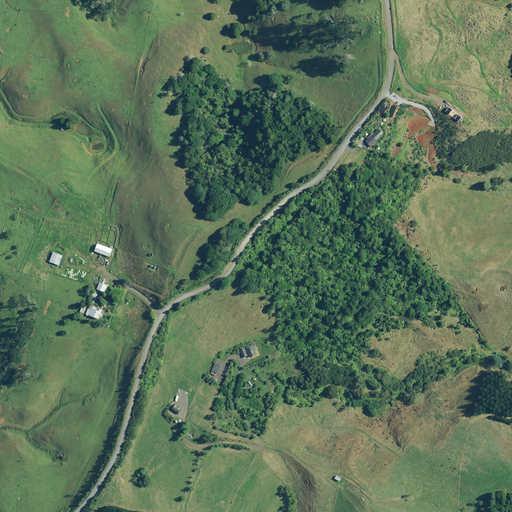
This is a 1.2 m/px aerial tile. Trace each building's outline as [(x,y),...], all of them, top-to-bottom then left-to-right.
[(371,134),(372,135),(368,138),(366,140),(371,146),(378,140),(377,139),(384,133),(380,128),(375,132),(374,131),(371,134)] [(112,249),(98,243),(95,251),(109,256),(112,249)] [(58,254),(53,252),(50,261),(55,263),(58,254)] [(107,285),(100,282),(97,289),(105,292),(107,285)] [(101,313),(103,310),(100,309),(99,311),(97,310),(98,308),(94,306),(93,308),(92,307),(91,309),(88,309),(87,314),(87,315),(89,316),(89,315),(99,318),(100,316),(101,317),(103,313),(101,313)] [(257,354),(255,350),(257,350),(254,343),(253,344),(248,346),(246,347),(250,357),(257,354)] [(221,365),(215,362),(211,371),(217,373),(221,365)] [(182,408),(175,404),(172,409),(178,414),(182,408)]
